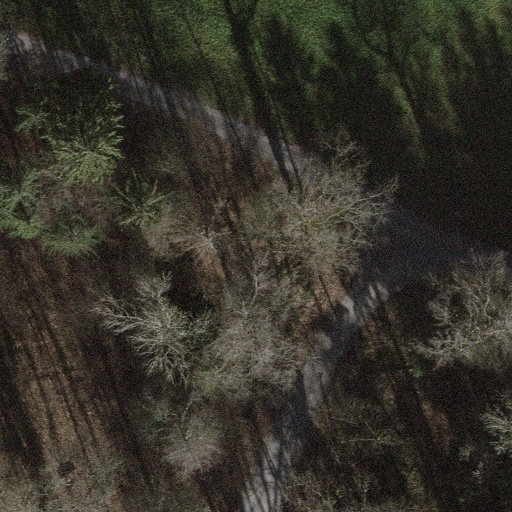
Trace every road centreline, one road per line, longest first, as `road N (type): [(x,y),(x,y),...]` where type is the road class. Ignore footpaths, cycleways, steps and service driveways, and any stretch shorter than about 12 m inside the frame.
road 1 (track): [(0,41),(155,95),(398,222),(511,260)]
road 2 (track): [(398,222),(273,455),(256,511)]
